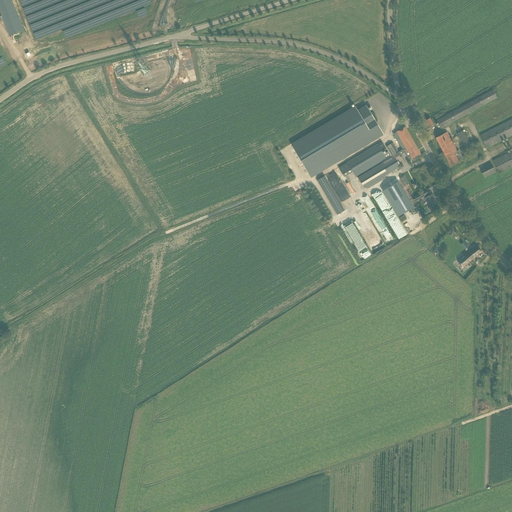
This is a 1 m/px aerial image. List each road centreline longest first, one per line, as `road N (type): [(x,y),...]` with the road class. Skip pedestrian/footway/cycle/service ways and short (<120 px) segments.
road 1 (unclassified): [(398,93),(307,48),(172,36)]
road 2 (unclassified): [(511,267),(462,210),(398,93)]
road 3 (unclassified): [(0,100),(53,67),(172,36)]
road 4 (unclassified): [(172,36),(292,0)]
